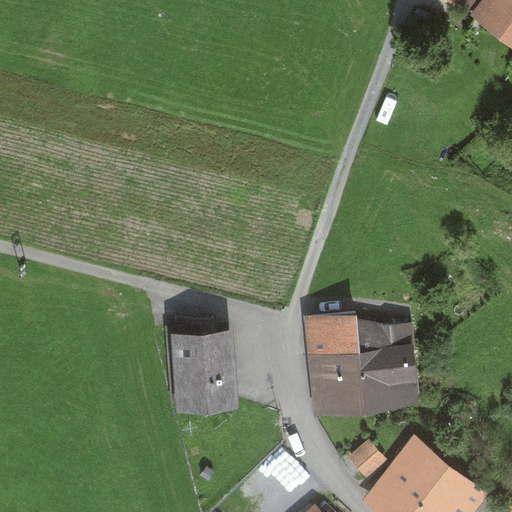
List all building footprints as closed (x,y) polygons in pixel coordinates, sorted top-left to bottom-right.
[(511,0),(479,0),(477,3),(511,30),(511,0)] [(467,113),(458,123),(469,133),(478,123),(467,113)] [(311,315),(319,402),(363,398),(356,320),(355,311),(311,315)] [(405,322),(382,324),(356,320),(363,398),(411,392),(405,322)] [(176,332),(181,398),(233,394),(229,329),(214,330),(214,323),(199,324),(199,331),(176,332)] [(373,495),(393,511),(470,511),(486,492),(463,473),(459,477),(429,452),(433,448),(413,433),(395,456),(404,462),(390,480),(387,477),(373,495)] [(352,458),(363,470),(383,455),(370,440),(352,458)]
